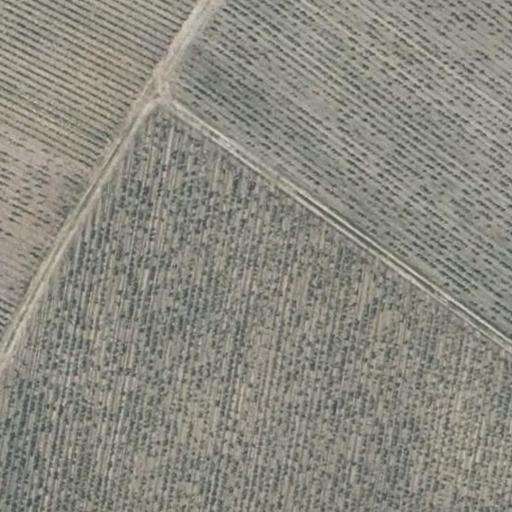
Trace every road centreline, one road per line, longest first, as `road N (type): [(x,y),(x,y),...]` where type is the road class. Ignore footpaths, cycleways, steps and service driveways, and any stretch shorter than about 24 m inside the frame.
road 1 (track): [(511,348),(153,91)]
road 2 (track): [(210,0),(0,362)]
